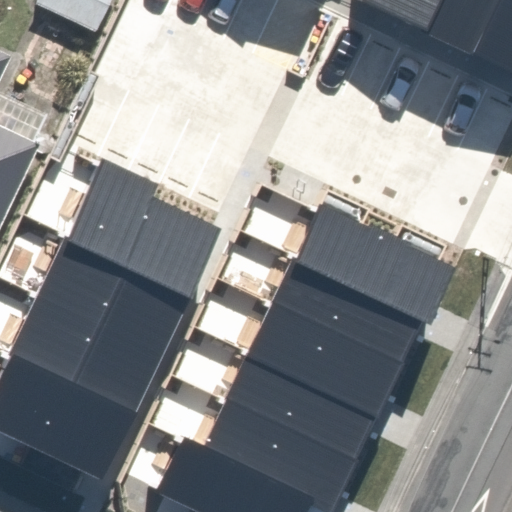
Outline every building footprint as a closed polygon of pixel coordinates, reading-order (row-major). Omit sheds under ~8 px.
[(103,0),(29,0),(27,6),(85,36),(103,0)] [(214,38),(135,0),(131,0),(99,68),(180,107),(214,38)] [(441,0),(255,0),(277,9),(245,82),(330,119),(361,46),(412,68),(441,0)] [(0,81),(15,47),(0,40),(0,225),(39,135),(0,117),(0,81)] [(241,152),(100,84),(64,158),(206,227),(241,152)] [(314,431),(362,315),(232,262),(150,461),(254,504),(288,421),(314,431)]
